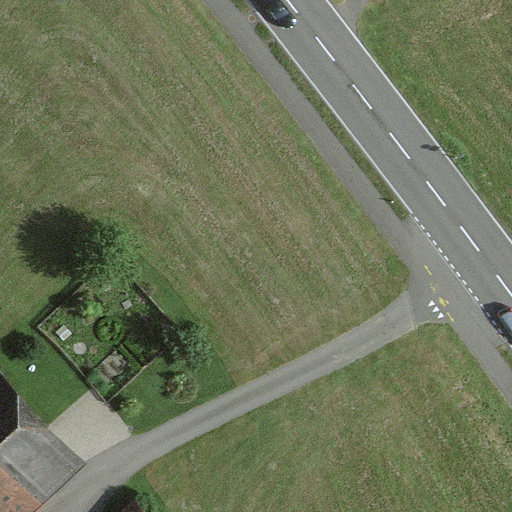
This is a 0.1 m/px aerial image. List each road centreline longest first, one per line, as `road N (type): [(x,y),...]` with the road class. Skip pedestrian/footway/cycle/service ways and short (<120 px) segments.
road 1 (track): [(67,511),(116,474),(487,274)]
road 2 (primary): [(286,0),(511,306)]
